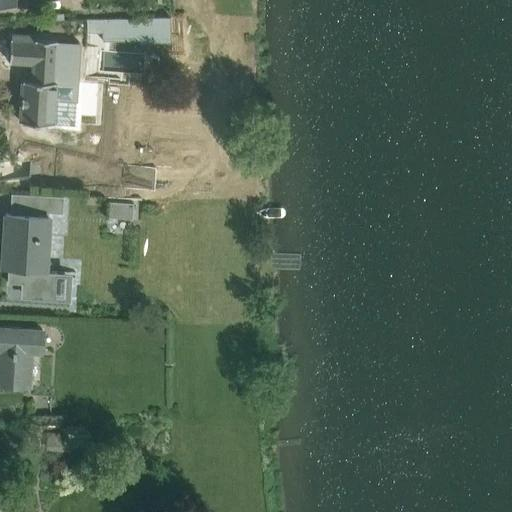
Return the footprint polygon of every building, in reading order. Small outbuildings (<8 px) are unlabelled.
[(169,40),(168,16),(101,19),(102,31),(102,39),(139,38),(140,42),(169,40)] [(101,19),(86,19),(86,32),(102,31),(101,19)] [(20,121),(54,123),(56,80),(54,79),(57,40),(34,38),(34,40),(10,38),(9,61),(33,63),(32,80),(22,79),(20,121)] [(63,195),(35,193),(34,215),(6,213),(4,245),(9,245),(6,303),(69,306),(71,273),(45,271),(46,243),(43,243),(45,216),(48,216),(48,211),(62,212),(63,195)] [(0,383),(15,384),(28,385),(30,349),(40,349),(42,329),(0,326),(0,383)] [(45,450),(71,452),(72,433),(47,431),(45,450)]
